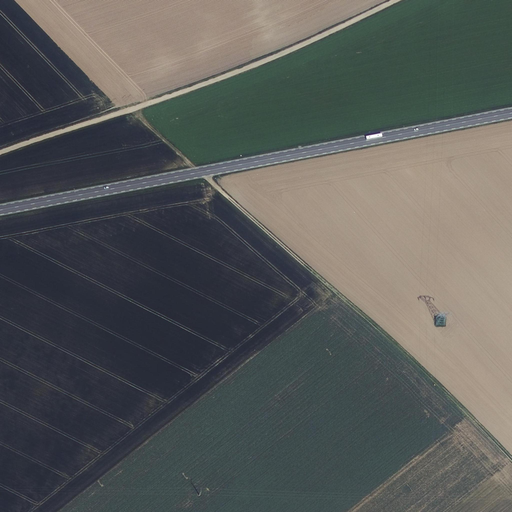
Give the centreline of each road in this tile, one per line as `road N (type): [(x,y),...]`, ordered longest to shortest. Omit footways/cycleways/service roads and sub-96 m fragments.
road 1 (secondary): [(0,210),(511,113)]
road 2 (track): [(127,109),(383,330),(505,456)]
road 3 (track): [(0,155),(270,60),(397,0)]
